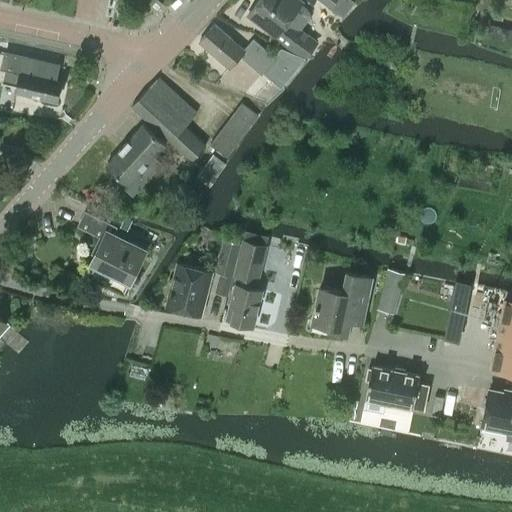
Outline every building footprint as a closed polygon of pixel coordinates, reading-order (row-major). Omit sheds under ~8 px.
[(297,0),(258,0),(248,14),(298,52),(307,56),(318,41),(301,28),(309,18),(310,16),(310,13),(309,11),(308,8),(306,6),(302,4),(297,0)] [(353,0),(320,0),(343,17),(355,1),(353,0)] [(199,41),(229,67),(240,54),(262,73),(263,72),(280,86),(304,58),(280,49),(273,57),(253,39),(243,50),(214,24),(199,41)] [(56,102),(61,82),(56,81),(59,66),(4,54),(1,70),(6,71),(3,84),(17,87),(15,93),(56,102)] [(131,106),(147,119),(192,160),(205,145),(184,126),(197,112),(158,77),(131,106)] [(241,103),(210,143),(227,155),(257,115),(241,103)] [(125,144),(155,171),(157,168),(150,161),(165,144),(143,124),(125,144)] [(106,164),(128,184),(125,187),(133,195),(155,171),(125,144),(106,164)] [(212,154),(196,177),(209,186),(225,163),(212,154)] [(116,226),(85,210),(78,225),(103,238),(91,262),(130,281),(145,250),(113,234),(116,226)] [(256,288),(266,245),(265,245),(268,235),(245,229),(234,274),(237,275),(230,305),(235,306),(231,320),(253,325),(262,290),(256,288)] [(214,294),(220,295),(227,297),(240,245),(223,240),(215,273),(219,274),(214,294)] [(200,314),(211,271),(178,263),(167,305),(200,314)] [(365,302),(371,277),(347,272),(343,291),(320,286),(312,321),(332,325),(331,329),(347,332),(354,300),(365,302)] [(511,300),(505,299),(491,366),(511,370),(511,300)] [(369,380),(363,408),(383,412),(385,402),(423,409),(428,385),(418,383),(420,374),(372,365),(371,368),(368,368),(366,379),(369,380)] [(482,421),(481,424),(507,429),(505,439),(511,440),(511,394),(490,390),(489,393),(482,421)]
